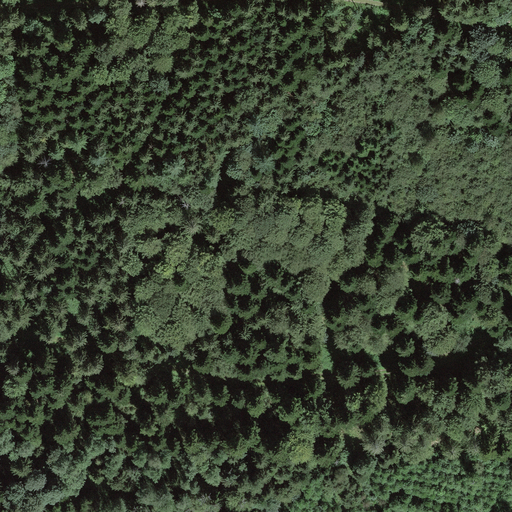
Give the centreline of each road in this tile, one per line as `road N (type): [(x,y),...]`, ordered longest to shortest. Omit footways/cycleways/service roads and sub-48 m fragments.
road 1 (track): [(511,324),(372,382),(220,377),(83,337),(0,328)]
road 2 (track): [(511,29),(324,2),(0,7)]
